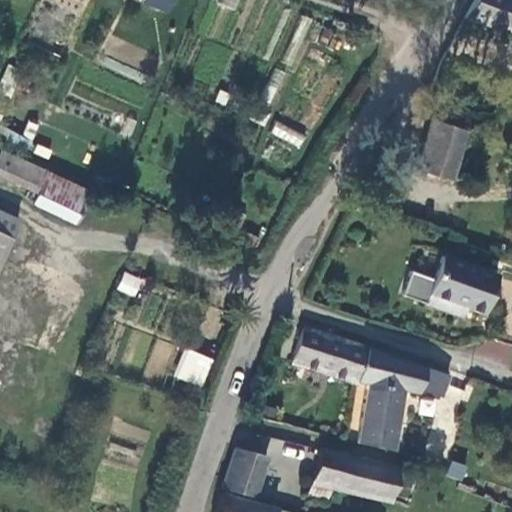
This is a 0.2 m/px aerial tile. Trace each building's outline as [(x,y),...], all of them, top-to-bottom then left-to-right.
[(170,13),(174,0),(143,0),(142,3),(170,13)] [(223,0),(221,5),(236,10),(239,0),(223,0)] [(511,0),(474,0),(465,19),(511,35),(511,0)] [(13,85),(0,79),(0,80),(0,101),(5,104),(13,85)] [(298,147),(304,136),(276,121),(270,132),(298,147)] [(449,180),(464,132),(430,121),(415,169),(449,180)] [(26,135),(21,146),(24,147),(29,137),(26,135)] [(86,189),(0,150),(0,169),(38,186),(34,195),(75,214),(86,189)] [(0,251),(15,219),(0,212),(0,251)] [(497,278),(440,257),(432,280),(409,271),(399,295),(423,304),(427,294),(465,309),(483,316),(497,278)] [(114,285),(130,293),(137,278),(121,271),(114,285)] [(461,319),(465,309),(427,294),(423,304),(461,319)] [(290,362),(356,383),(367,348),(360,346),(302,326),(290,362)] [(172,373),(197,384),(208,358),(184,347),(172,373)] [(438,391),(443,374),(367,348),(356,383),(366,386),(358,443),(394,452),(404,391),(417,394),(421,384),(438,391)] [(268,456),(234,446),(229,460),(222,486),(255,495),(268,456)] [(388,504),(399,468),(351,455),(321,447),(310,486),(388,504)] [(446,475),(462,480),(466,465),(450,460),(446,475)] [(274,511),(276,509),(220,494),(215,511),(274,511)] [(161,502),(156,502),(152,505),(153,511),(163,511),(165,510),(165,505),(161,502)]
